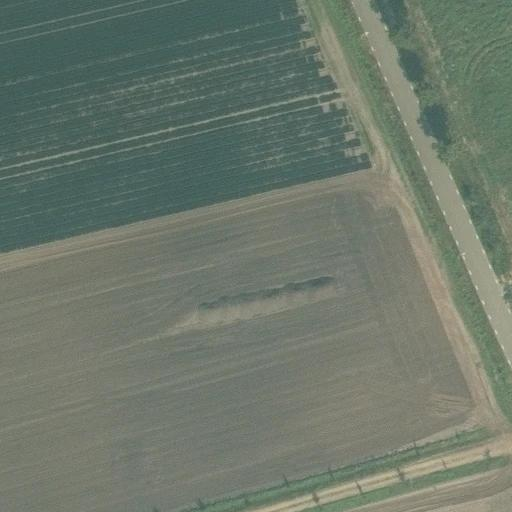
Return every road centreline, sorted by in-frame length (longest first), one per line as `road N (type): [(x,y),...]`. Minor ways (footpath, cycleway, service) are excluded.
road 1 (unclassified): [(511,348),(358,0)]
road 2 (track): [(281,511),(511,445)]
